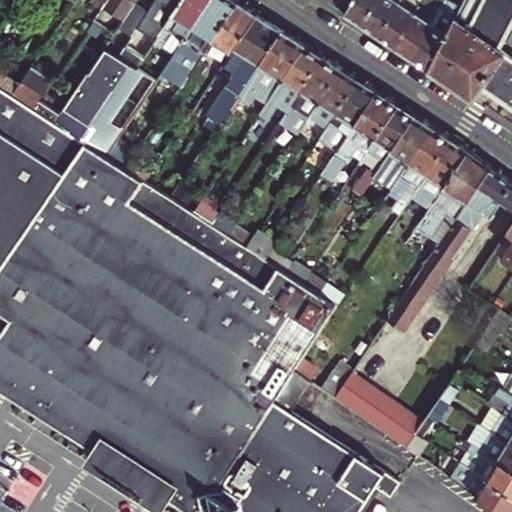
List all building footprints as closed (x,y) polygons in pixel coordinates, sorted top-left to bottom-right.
[(102,9),(104,7),(108,0),(93,0),(92,2),(102,9)] [(126,21),(140,0),(108,0),(104,7),(126,21)] [(159,41),(185,0),(159,0),(141,28),(159,41)] [(214,0),(185,0),(159,41),(178,54),(214,0)] [(185,85),(209,48),(240,1),(238,0),(214,0),(178,54),(166,73),(185,85)] [(330,0),(348,12),(355,0),(330,0)] [(355,0),(348,12),(365,23),(379,0),(355,0)] [(401,0),(379,0),(365,23),(381,35),(401,0)] [(401,0),(381,35),(398,46),(423,0),(401,0)] [(423,0),(398,46),(416,58),(447,0),(437,0),(436,2),(432,0),(423,0)] [(456,0),(447,0),(416,58),(431,68),(464,5),(456,0)] [(511,103),(511,54),(503,49),(511,31),(511,0),(466,0),(464,5),(431,68),(476,99),(486,86),(511,103)] [(238,48),(261,14),(240,1),(209,48),(221,57),(207,78),(214,83),(224,68),(238,48)] [(224,123),(239,101),(286,31),(261,14),(238,48),(250,56),(237,77),(211,115),(224,123)] [(286,79),(308,45),(286,31),(239,101),(250,108),(275,72),(286,79)] [(141,53),(148,58),(153,49),(135,37),(129,46),(141,53)] [(300,97),(326,57),(308,45),(286,79),(264,112),(272,117),(290,91),(300,97)] [(92,143),(141,68),(148,58),(141,53),(134,63),(109,47),(78,94),(35,66),(16,94),(89,141),(92,143)] [(250,56),(238,48),(224,68),(237,77),(250,56)] [(344,69),(326,57),(300,97),(263,153),(269,156),(288,126),(291,128),(304,108),(314,114),(344,69)] [(92,143),(111,156),(161,81),(141,68),(92,143)] [(334,120),(361,80),(344,69),(314,114),(302,133),(311,139),(315,133),(327,115),(334,120)] [(322,137),(341,149),(380,92),(361,80),(334,120),(322,137)] [(0,83),(0,271),(89,141),(16,94),(0,83)] [(362,146),(370,151),(371,150),(400,105),(380,92),(341,149),(324,175),(338,183),(362,146)] [(417,116),(400,105),(371,150),(382,156),(376,165),(372,171),(369,169),(354,192),(364,198),(378,176),(388,161),(417,116)] [(322,137),(334,120),(327,115),(315,133),(322,137)] [(417,116),(388,161),(399,168),(389,184),(396,187),(405,173),(435,127),(417,116)] [(405,211),(411,203),(453,139),(435,127),(405,173),(416,179),(406,194),(397,207),(405,211)] [(420,228),(473,152),(453,139),(411,203),(420,209),(411,223),(420,228)] [(194,511),(207,507),(204,492),(205,490),(187,479),(191,471),(204,479),(229,473),(261,424),(254,419),(278,383),(285,387),(298,368),(339,304),(325,295),(308,283),(297,276),(291,272),(269,258),(250,246),(233,235),(217,224),(198,212),(175,197),(149,180),(130,168),(111,156),(92,143),(89,141),(0,271),(0,387),(95,449),(91,458),(165,506),(173,500),(194,511)] [(366,158),(376,165),(382,156),(371,150),(370,151),(366,158)] [(420,228),(442,242),(494,165),(473,152),(420,228)] [(136,158),(130,168),(149,180),(156,170),(136,158)] [(378,176),(389,184),(399,168),(388,161),(378,176)] [(494,217),(506,202),(511,192),(511,178),(494,165),(442,242),(433,255),(450,266),(487,212),(494,217)] [(416,179),(405,173),(396,187),(406,194),(416,179)] [(203,204),(198,212),(217,224),(222,216),(203,204)] [(222,216),(217,224),(233,235),(239,227),(222,216)] [(250,246),(255,238),(239,227),(233,235),(250,246)] [(255,238),(250,246),(269,258),(276,248),(278,244),(260,231),(255,238)] [(291,272),(297,262),(276,248),(269,258),(291,272)] [(302,267),(297,276),(308,283),(314,274),(302,267)] [(314,274),(308,283),(325,295),(333,283),(315,271),(314,274)] [(432,293),(415,282),(389,321),(406,332),(432,293)] [(349,293),(333,283),(325,295),(339,304),(341,305),(349,293)] [(511,314),(504,310),(492,327),(504,334),(511,321),(511,314)] [(492,351),(504,334),(492,327),(480,344),(492,351)] [(382,332),(354,373),(369,384),(398,342),(382,332)] [(332,344),(321,337),(316,345),(328,353),(332,344)] [(427,422),(460,373),(432,354),(422,369),(425,370),(401,405),(427,422)] [(338,397),(353,375),(340,366),(324,386),(338,397)] [(315,380),(298,368),(285,387),(302,399),(315,380)] [(427,422),(401,405),(369,384),(354,373),(353,375),(338,397),(410,447),(420,432),(427,422)] [(278,400),(285,387),(278,383),(254,419),(261,424),(229,473),(204,479),(191,471),(187,479),(205,490),(204,492),(207,507),(208,507),(209,510),(217,508),(218,511),(362,511),(374,495),(380,486),(395,496),(404,481),(295,411),(278,400)] [(302,399),(285,387),(278,400),(295,411),(302,399)] [(511,412),(510,416),(511,417),(511,390),(509,389),(503,398),(511,404),(511,412)] [(511,412),(511,404),(503,398),(497,408),(510,416),(511,412)] [(511,417),(510,416),(500,433),(511,440),(511,417)] [(410,447),(422,455),(431,440),(420,432),(410,447)] [(505,452),(511,440),(500,433),(493,444),(505,452)] [(511,490),(511,465),(484,449),(467,438),(464,445),(472,450),(470,452),(475,455),(469,464),(511,490)] [(484,449),(511,465),(511,440),(505,452),(493,444),(489,441),(484,449)] [(503,511),(511,511),(511,490),(469,464),(465,461),(458,471),(470,478),(465,485),(503,511)]
